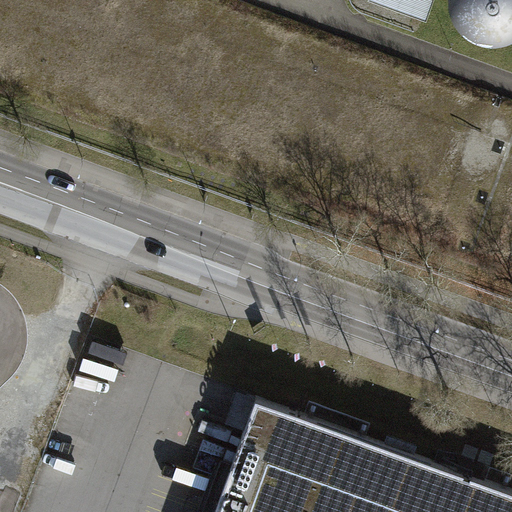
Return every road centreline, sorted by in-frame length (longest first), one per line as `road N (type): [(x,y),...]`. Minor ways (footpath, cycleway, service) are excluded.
road 1 (primary): [(0,184),(279,286)]
road 2 (unclassified): [(511,86),(269,0)]
road 3 (primary): [(511,371),(279,286)]
